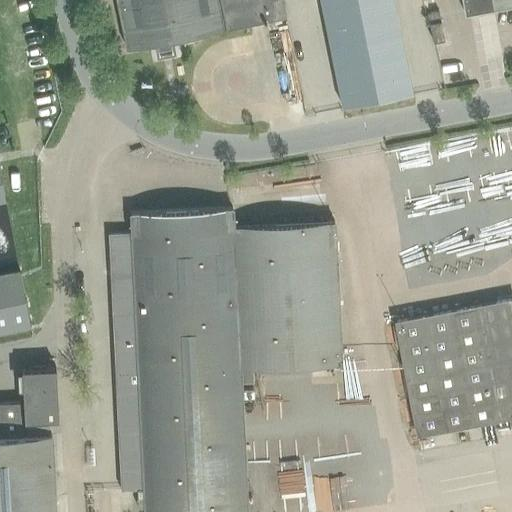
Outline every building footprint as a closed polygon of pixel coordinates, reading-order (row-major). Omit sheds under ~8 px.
[(116,0),(125,48),(156,42),(158,50),(171,48),(169,39),(285,16),(281,0),(116,0)] [(393,0),(320,0),(342,106),(412,92),(393,0)] [(511,0),(462,0),(464,13),(511,3),(511,0)] [(440,20),(429,22),(433,41),(443,39),(440,20)] [(109,234),(116,377),(122,488),(125,488),(136,487),(137,508),(145,508),(145,511),(247,511),(240,379),(251,379),(250,365),(342,361),(334,222),(233,228),(232,207),(229,207),(131,212),(132,233),(109,234)] [(0,275),(0,333),(31,327),(20,272),(0,275)] [(511,299),(497,302),(396,321),(417,433),(511,415),(511,299)] [(58,418),(55,367),(21,368),(24,420),(58,418)] [(0,435),(21,435),(19,402),(0,402),(0,435)] [(21,435),(0,435),(0,507),(55,505),(51,433),(49,433),(48,423),(27,424),(28,434),(21,435)]
